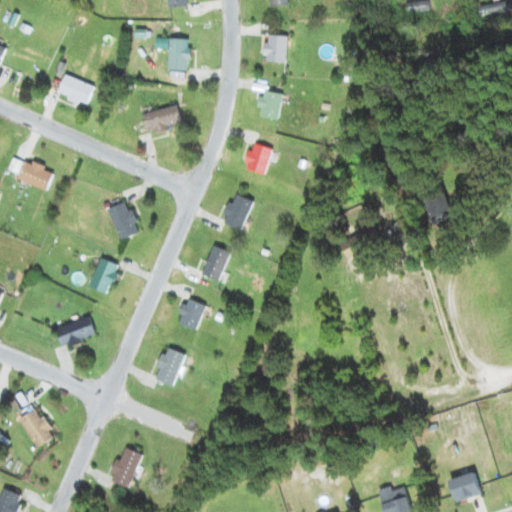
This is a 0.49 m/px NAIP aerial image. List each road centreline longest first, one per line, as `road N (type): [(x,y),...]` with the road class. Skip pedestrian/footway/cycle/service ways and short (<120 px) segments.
road 1 (residential): [(231,0),(234,38),(220,126),(54,511)]
road 2 (residential): [(195,191),(0,107)]
road 3 (residential): [(0,352),(188,438)]
